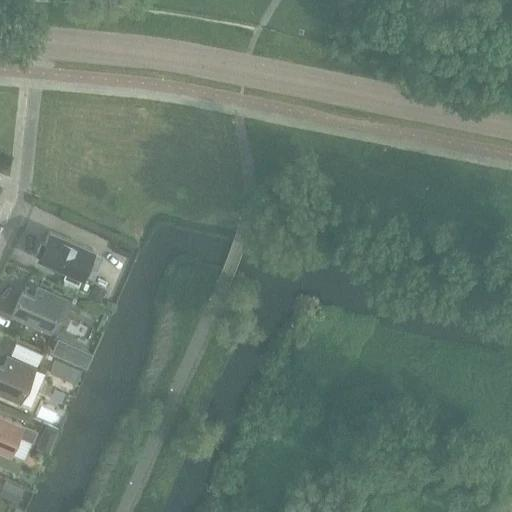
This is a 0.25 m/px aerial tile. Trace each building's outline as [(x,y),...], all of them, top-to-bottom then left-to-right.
[(82,276),(94,250),(49,231),(44,243),(41,242),(37,251),(40,252),(38,257),(68,270),(65,277),(78,283),(81,275),(82,276)] [(51,332),(65,299),(38,287),(34,296),(23,291),(12,315),(51,332)] [(58,340),(53,353),(86,367),(92,354),(58,340)] [(0,392),(20,402),(35,369),(7,356),(2,367),(0,365),(0,392)] [(69,366),(63,379),(76,384),(81,372),(69,366)] [(0,414),(0,451),(4,454),(6,450),(25,458),(32,441),(17,434),(21,425),(22,424),(0,414)] [(32,441),(36,432),(21,425),(17,434),(32,441)]
